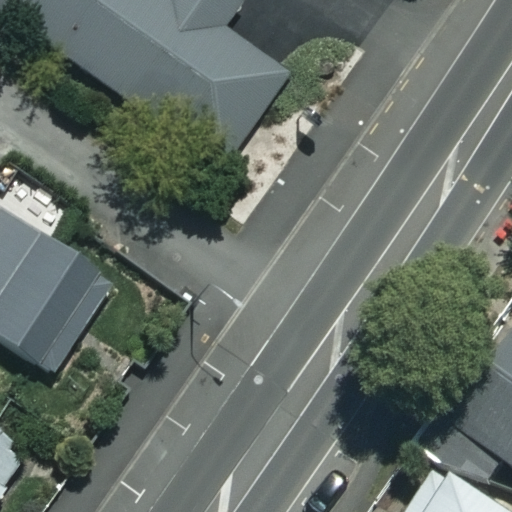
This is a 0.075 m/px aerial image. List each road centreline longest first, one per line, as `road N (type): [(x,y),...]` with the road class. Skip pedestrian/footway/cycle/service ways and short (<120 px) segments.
road 1 (residential): [(0,119),(333,347)]
road 2 (secondary): [(511,71),(333,347)]
road 3 (secondary): [(333,347),(218,511)]
